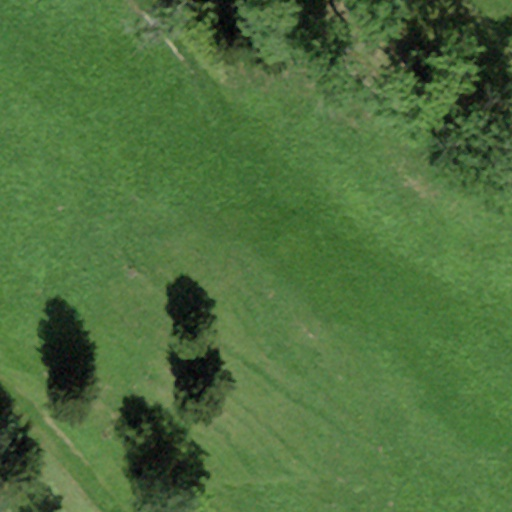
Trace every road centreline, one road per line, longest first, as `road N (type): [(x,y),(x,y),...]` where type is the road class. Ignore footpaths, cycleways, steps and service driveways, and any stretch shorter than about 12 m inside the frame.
road 1 (track): [(511,158),(431,122),(323,42),(226,0)]
road 2 (track): [(0,385),(123,511)]
